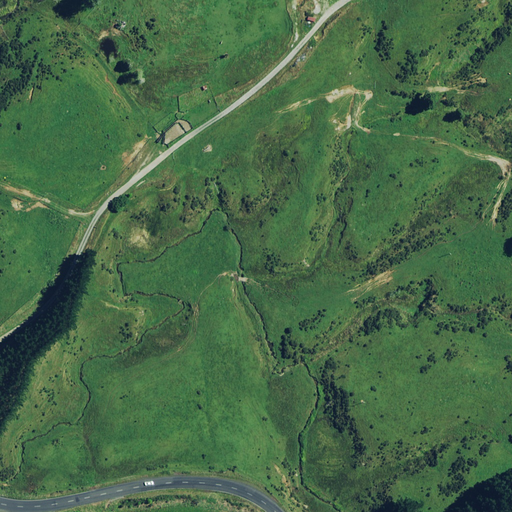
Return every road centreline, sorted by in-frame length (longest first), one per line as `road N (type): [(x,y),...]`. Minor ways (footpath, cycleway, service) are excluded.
road 1 (track): [(0,343),(48,311),(102,196),(194,135),(344,0)]
road 2 (tertiary): [(0,496),(53,500),(183,476),(229,482),(282,511)]
